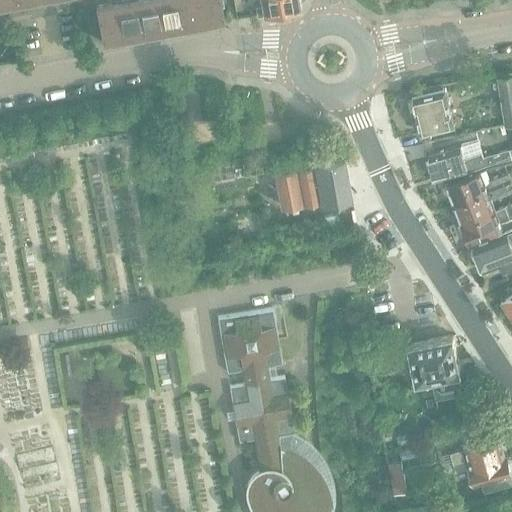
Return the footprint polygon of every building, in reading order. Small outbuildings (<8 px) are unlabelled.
[(143,36),(136,0),(115,0),(116,3),(123,40),(143,36)] [(157,0),(136,0),(143,36),(163,33),(157,0)] [(178,0),(157,0),(163,33),(183,29),(178,0)] [(198,0),(178,0),(183,29),(204,25),(198,0)] [(220,0),(198,0),(204,25),(224,21),(220,0)] [(241,8),(239,0),(232,0),(235,10),(241,8)] [(260,0),(262,5),(255,6),(257,14),(299,7),(297,0),(260,0)] [(102,44),(123,40),(116,3),(96,7),(102,44)] [(506,124),(511,123),(511,73),(497,77),(506,124)] [(475,79),(460,81),(462,94),(477,92),(475,79)] [(450,115),(455,114),(451,99),(446,100),(444,90),(411,97),(412,99),(408,102),(410,110),(414,111),(420,135),(453,127),(450,115)] [(511,150),(484,158),(482,158),(478,142),(460,147),(459,145),(427,154),(434,180),(487,166),(511,158),(511,150)] [(313,160),(313,164),(320,199),(319,199),(321,202),(351,196),(343,155),(313,160)] [(281,206),(319,199),(320,199),(313,164),(275,171),(279,193),(281,206)] [(451,195),(454,202),(510,181),(507,174),(488,181),(489,184),(484,187),(479,172),(465,177),(464,176),(446,183),(447,184),(444,187),(446,193),(451,195)] [(454,202),(462,222),(494,210),(488,195),(494,193),(495,196),(505,193),(511,190),(511,187),(510,181),(454,202)] [(504,206),(494,210),(462,222),(462,223),(459,228),(461,234),(466,234),(469,242),(511,225),(511,215),(509,217),(504,206)] [(335,213),(321,216),(324,228),(338,225),(335,213)] [(511,229),(472,245),(473,248),(470,252),(473,259),(478,261),(482,270),(501,262),(504,268),(511,264),(511,229)] [(511,294),(500,302),(511,320),(511,294)] [(266,366),(282,363),(273,308),(218,317),(227,372),(242,370),(245,383),(229,386),(239,441),(254,439),(259,470),(253,475),(249,481),(247,488),(248,496),(252,508),(254,511),(329,511),(329,504),(328,495),(324,483),(318,472),(310,463),(300,455),(289,450),(293,432),(294,432),(284,377),(269,379),(266,366)] [(416,381),(433,377),(437,397),(461,392),(458,372),(459,372),(452,336),(408,344),(404,351),(405,356),(412,360),(416,381)] [(380,371),(391,355),(382,349),(367,352),(371,373),(380,371)] [(511,455),(506,455),(506,452),(504,452),(498,432),(463,442),(465,448),(451,452),(456,469),(468,466),(473,485),(482,482),(484,491),(511,482),(511,475),(511,474),(511,473),(511,455)] [(408,433),(396,436),(398,445),(410,442),(408,433)] [(416,446),(399,450),(401,459),(418,456),(416,446)] [(394,495),(407,493),(401,461),(388,463),(394,495)]
